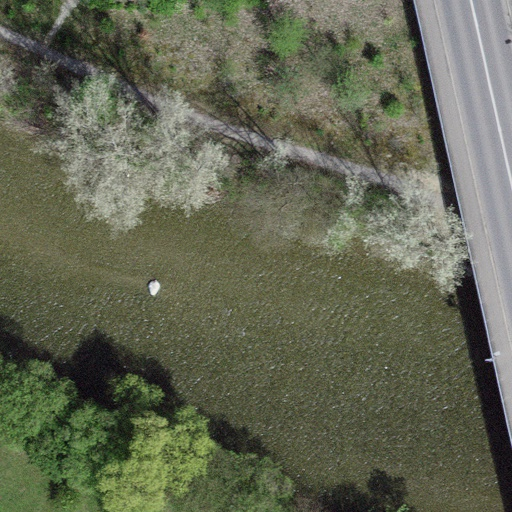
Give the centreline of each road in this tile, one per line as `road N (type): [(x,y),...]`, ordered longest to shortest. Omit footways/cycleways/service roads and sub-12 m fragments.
road 1 (track): [(0,33),(224,130),(511,228)]
road 2 (secondary): [(470,0),(511,186)]
